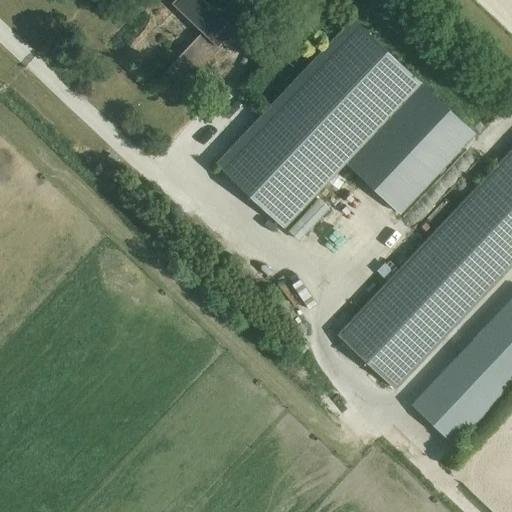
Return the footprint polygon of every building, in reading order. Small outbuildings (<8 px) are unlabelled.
[(182,88),(220,48),(213,42),(228,26),(257,53),(274,35),(258,20),(255,24),(230,1),(218,14),(203,0),(177,0),(176,2),(197,22),(194,25),(201,32),(164,71),(182,88)] [(117,49),(145,15),(136,8),(108,42),(117,49)] [(262,114),(216,164),(283,227),(344,162),(399,213),(474,133),(353,19),(262,114)] [(511,152),(339,337),(393,388),(511,262),(511,152)] [(438,412),(447,421),(438,431),(449,441),(511,370),(511,361),(496,347),(452,396),(438,412)]
